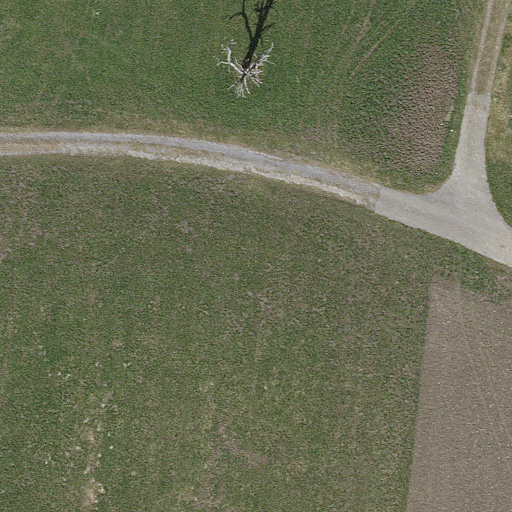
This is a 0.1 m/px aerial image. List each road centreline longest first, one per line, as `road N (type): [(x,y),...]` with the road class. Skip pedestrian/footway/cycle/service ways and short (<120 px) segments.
road 1 (track): [(0,140),(163,141),(459,206)]
road 2 (track): [(459,206),(498,0)]
